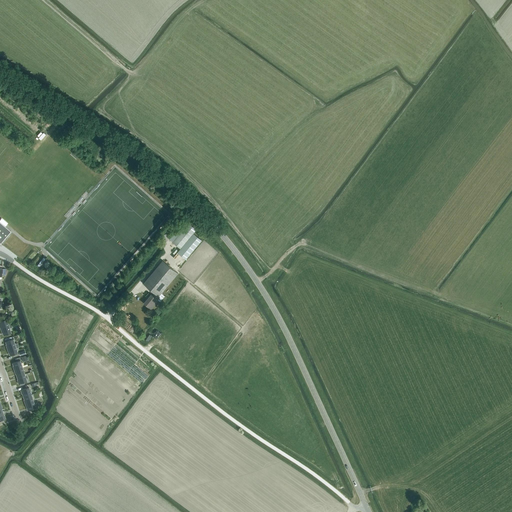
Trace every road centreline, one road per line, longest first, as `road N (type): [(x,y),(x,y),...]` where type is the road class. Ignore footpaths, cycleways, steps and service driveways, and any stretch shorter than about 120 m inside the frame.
road 1 (tertiary): [(365,506),(286,338),(215,230),(147,163),(0,71)]
road 2 (unclassified): [(11,260),(103,315),(356,509),(365,506)]
